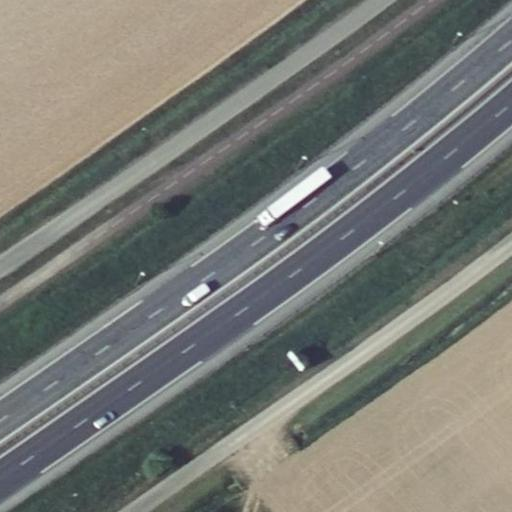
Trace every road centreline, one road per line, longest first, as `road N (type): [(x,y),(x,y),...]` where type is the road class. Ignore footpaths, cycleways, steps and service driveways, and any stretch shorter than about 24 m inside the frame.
road 1 (trunk): [(511,41),(320,194),(0,421)]
road 2 (trunk): [(0,478),(299,269),(511,102)]
